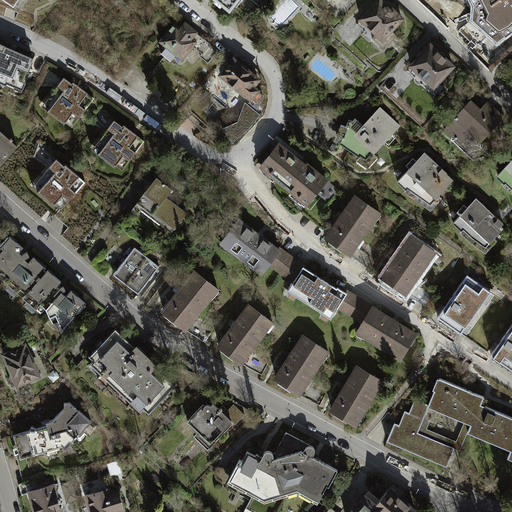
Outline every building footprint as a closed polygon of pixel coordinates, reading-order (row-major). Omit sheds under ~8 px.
[(2,0),(19,11),(27,0),(2,0)] [(237,0),(213,0),(212,2),(220,8),(222,7),(228,11),(237,0)] [(401,19),(381,0),(378,0),(356,24),(383,48),(396,34),(391,30),(401,19)] [(511,0),(472,0),(476,5),(473,20),(498,42),(511,31),(511,0)] [(322,16),(316,21),(322,27),(327,22),(322,16)] [(175,23),(161,41),(166,46),(160,53),(170,62),(177,54),(183,60),(190,53),(188,51),(193,45),(202,52),(199,55),(208,62),(218,50),(186,23),(181,28),(175,23)] [(32,59),(0,45),(0,77),(20,86),(32,59)] [(453,66),(430,45),(406,70),(414,77),(414,81),(418,84),(422,84),(434,95),(439,90),(439,88),(441,87),(442,86),(444,84),(444,82),(444,79),(443,78),(451,69),(451,68),(453,66)] [(253,86),(258,79),(233,59),(221,75),(251,100),(255,103),(261,102),(263,99),(263,94),(253,86)] [(63,77),(40,106),(63,124),(65,122),(71,127),(93,98),(72,82),(71,84),(63,77)] [(237,121),(222,129),(232,142),(249,127),(259,114),(253,109),(255,103),(251,100),(248,104),(245,101),(237,121)] [(470,101),(444,128),(455,138),(464,128),(479,143),(504,116),(488,101),(480,110),(470,101)] [(349,119),(339,142),(366,161),(400,125),(380,107),(363,125),(355,117),(352,121),(349,119)] [(113,120),(90,149),(113,167),(115,164),(121,169),(143,140),(123,124),(121,126),(113,120)] [(0,165),(17,146),(0,130),(0,165)] [(278,144),(261,165),(307,203),(319,189),(331,198),(335,194),(333,192),(336,188),(306,164),(304,166),(278,144)] [(424,152),(397,181),(406,190),(408,188),(421,200),(425,196),(431,202),(453,179),(424,152)] [(511,158),(497,175),(511,188),(511,158)] [(63,166),(55,159),(30,186),(52,206),(54,204),(59,208),(84,181),(64,164),(63,166)] [(156,177),(131,210),(146,221),(151,215),(162,224),(165,220),(174,227),(186,212),(165,196),(171,188),(156,177)] [(355,197),(327,237),(349,253),(378,213),(355,197)] [(476,198),(453,222),(461,231),(463,229),(476,241),(479,238),(486,244),(503,227),(500,225),(502,223),(476,198)] [(269,263),(279,249),(239,219),(227,233),(222,234),(224,238),(221,242),(262,272),(269,263)] [(62,329),(85,303),(71,290),(66,295),(62,292),(65,290),(64,288),(63,286),(59,288),(57,285),(60,281),(33,257),(28,262),(23,258),(28,256),(27,254),(26,252),(21,254),(19,252),(23,247),(10,236),(3,244),(1,243),(0,243),(0,277),(9,285),(10,283),(18,290),(16,292),(27,302),(29,300),(37,307),(40,304),(45,308),(49,317),(55,314),(62,329)] [(411,236),(383,276),(405,292),(434,252),(411,236)] [(135,247),(113,274),(138,293),(159,266),(135,247)] [(281,273),(291,258),(279,249),(269,263),(281,273)] [(295,281),(304,267),(291,258),(281,273),(295,281)] [(295,281),(289,291),(330,318),(338,307),(346,294),(345,293),(304,267),(295,281)] [(188,279),(163,310),(184,327),(216,288),(194,270),(187,278),(188,279)] [(467,274),(437,316),(461,332),(463,330),(467,332),(472,325),(468,322),(483,302),(487,304),(494,294),(467,274)] [(346,291),(345,293),(346,294),(338,307),(351,314),(360,300),(346,291)] [(364,322),(372,307),(360,300),(351,314),(364,322)] [(243,314),(219,346),(240,362),(271,322),(248,305),(242,313),(243,314)] [(364,322),(359,330),(401,358),(415,334),(372,307),(364,322)] [(511,323),(491,354),(511,368),(511,323)] [(115,329),(89,356),(104,370),(101,373),(131,402),(135,398),(150,413),(176,386),(155,366),(158,363),(138,344),(135,348),(115,329)] [(298,344),(276,377),(298,392),(326,350),(303,334),(297,343),(298,344)] [(24,344),(3,353),(12,373),(9,376),(8,381),(12,385),(17,385),(39,376),(24,344)] [(352,375),(331,409),(354,423),(381,380),(356,366),(351,375),(352,375)] [(54,381),(59,375),(53,369),(48,376),(54,381)] [(464,420),(472,423),(481,403),(484,396),(439,377),(427,404),(435,407),(436,405),(441,408),(440,411),(447,413),(448,410),(454,413),(453,416),(459,418),(460,416),(465,418),(464,420)] [(435,407),(427,404),(415,399),(409,412),(404,410),(399,424),(394,422),(386,440),(446,465),(454,447),(432,438),(434,432),(426,428),(435,407)] [(64,408),(52,419),(49,420),(49,418),(44,420),(45,425),(36,427),(31,425),(29,429),(13,434),(16,447),(22,445),(25,456),(62,445),(65,448),(76,437),(80,442),(86,435),(85,433),(86,431),(84,429),(90,421),(70,402),(64,402),(64,408)] [(203,404),(187,420),(210,442),(231,420),(213,402),(211,405),(209,404),(208,404),(206,404),(205,405),(203,404)] [(506,444),(511,446),(511,416),(481,403),(472,423),(469,428),(476,431),(475,434),(480,436),(482,433),(488,436),(487,439),(493,441),(494,439),(500,441),(499,444),(505,446),(506,444)] [(239,459),(225,487),(249,501),(246,506),(255,511),(305,511),(306,511),(305,511),(313,511),(309,508),(318,498),(321,492),(322,493),(327,484),(329,485),(337,470),(316,457),(312,455),(314,453),(314,450),(314,448),(312,446),(286,432),(279,445),(284,448),(286,454),(276,457),(275,453),(273,453),(271,451),(269,450),(267,450),(265,451),(263,453),(262,456),(259,455),(256,453),(255,455),(247,450),(242,460),(239,459)] [(71,482),(63,485),(67,500),(76,497),(71,482)] [(58,483),(30,491),(35,511),(60,511),(55,492),(57,491),(59,485),(58,483)] [(108,488),(87,495),(91,511),(118,511),(120,511),(119,508),(122,507),(118,492),(114,493),(113,490),(109,491),(108,488)] [(412,511),(415,509),(390,488),(376,503),(365,493),(348,511),(412,511)]
